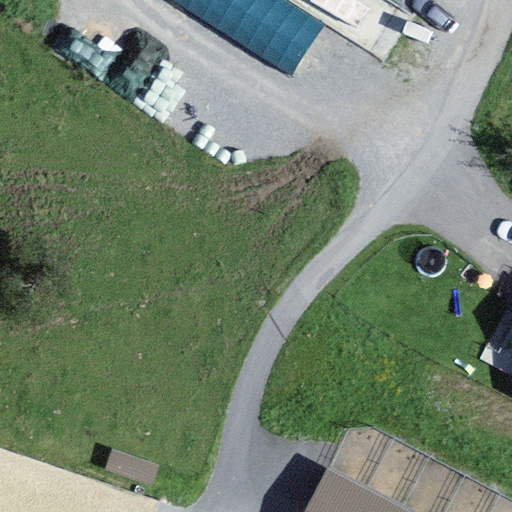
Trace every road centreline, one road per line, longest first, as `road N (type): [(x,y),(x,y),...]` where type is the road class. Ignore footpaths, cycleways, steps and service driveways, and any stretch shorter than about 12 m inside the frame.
road 1 (residential): [(412,168),(284,318),(209,511)]
road 2 (track): [(138,0),(412,168)]
